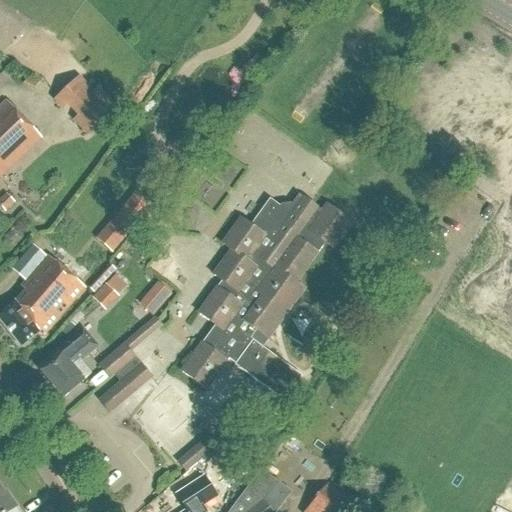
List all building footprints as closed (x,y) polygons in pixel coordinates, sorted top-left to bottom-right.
[(77,117),(72,122),(88,137),(113,112),(79,77),(53,102),(62,111),(66,106),(77,117)] [(36,85),(27,79),(23,85),(33,91),(36,85)] [(0,178),(41,139),(6,102),(0,108),(0,178)] [(135,194),(109,225),(125,238),(151,207),(135,194)] [(0,205),(6,212),(14,204),(6,195),(0,200),(0,205)] [(295,285),(317,255),(325,245),(334,252),(353,226),(325,206),(322,212),(298,196),(291,206),(290,204),(281,206),(279,208),(269,201),(250,227),(240,220),(221,246),(230,252),(213,277),(228,287),(223,293),(217,289),(198,316),(214,328),(202,345),(201,345),(180,373),(207,392),(229,362),(234,366),(234,367),(283,402),(301,378),(250,341),(255,333),(268,342),(304,292),(295,285)] [(90,208),(63,249),(80,260),(107,219),(90,208)] [(43,338),(85,290),(48,257),(22,288),(26,291),(15,304),(0,316),(0,322),(21,348),(39,334),(43,338)] [(153,317),(172,295),(158,283),(139,305),(153,317)] [(105,286),(93,299),(105,311),(118,298),(105,286)] [(84,381),(91,375),(79,361),(97,346),(82,329),(57,350),(59,353),(39,370),(64,399),(84,382),(84,381)] [(125,347),(99,367),(110,380),(136,360),(125,347)] [(141,366),(98,401),(108,414),(151,378),(141,366)] [(210,436),(178,463),(186,473),(219,446),(210,436)] [(272,511),(264,502),(278,483),(261,470),(229,511),(272,511)] [(311,504),(319,511),(355,511),(357,510),(328,485),(311,504)] [(0,511),(15,511),(17,509),(6,493),(4,495),(0,489),(0,511)]
